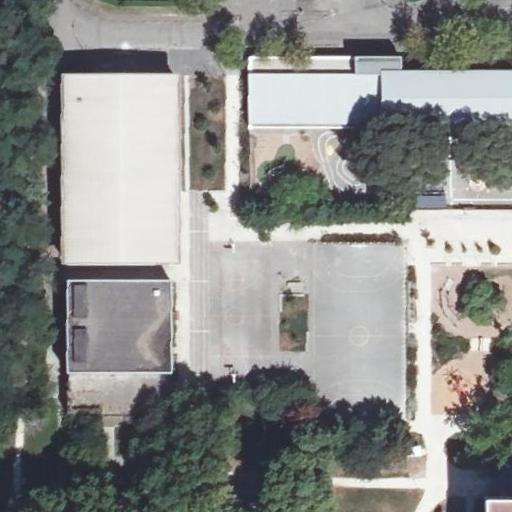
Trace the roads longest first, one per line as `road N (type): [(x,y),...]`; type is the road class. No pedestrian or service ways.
road 1 (residential): [(354,31),(58,34),(55,0)]
road 2 (residential): [(511,27),(354,31)]
